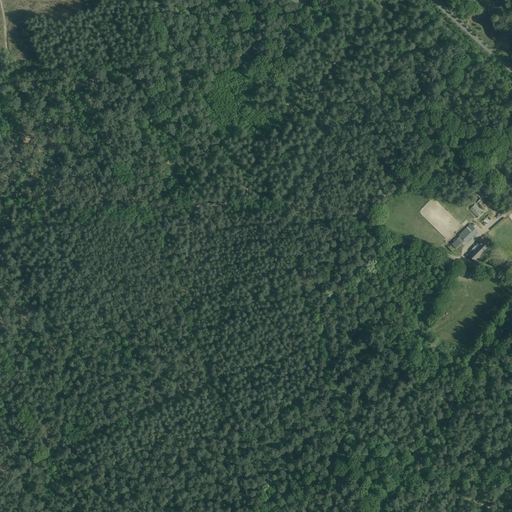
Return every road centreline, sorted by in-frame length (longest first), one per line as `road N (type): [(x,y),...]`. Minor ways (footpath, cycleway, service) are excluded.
road 1 (track): [(284,202),(511,277)]
road 2 (tertiary): [(377,511),(511,319)]
road 3 (track): [(4,212),(159,207)]
